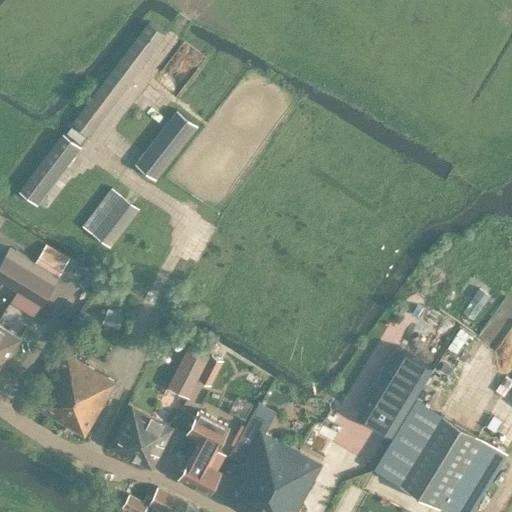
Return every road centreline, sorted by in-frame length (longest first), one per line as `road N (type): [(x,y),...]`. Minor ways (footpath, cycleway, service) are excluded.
road 1 (track): [(185,17),(91,150),(191,222),(146,305),(134,366),(87,456)]
road 2 (residential): [(206,508),(111,460),(82,456),(0,407)]
